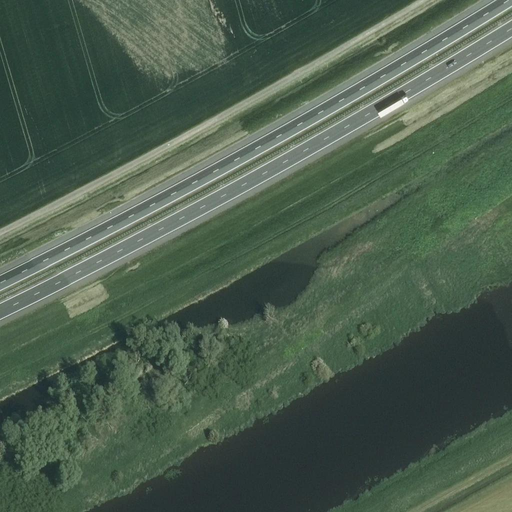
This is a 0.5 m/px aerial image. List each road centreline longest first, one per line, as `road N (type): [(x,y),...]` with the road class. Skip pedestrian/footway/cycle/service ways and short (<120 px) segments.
road 1 (motorway): [(0,309),(200,208),(511,25)]
road 2 (motorway): [(508,0),(0,283)]
road 3 (unclassified): [(0,232),(425,0)]
